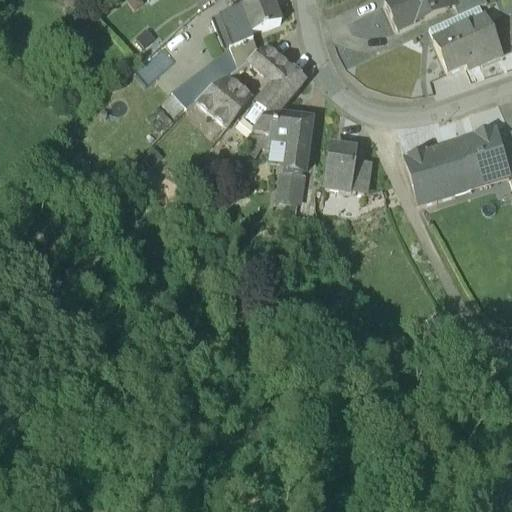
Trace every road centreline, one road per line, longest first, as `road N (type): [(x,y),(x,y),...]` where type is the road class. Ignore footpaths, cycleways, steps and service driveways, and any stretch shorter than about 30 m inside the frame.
road 1 (residential): [(293,0),(321,106),(362,134),(415,136),(511,102)]
road 2 (track): [(373,137),(431,260),(489,349),(511,352)]
